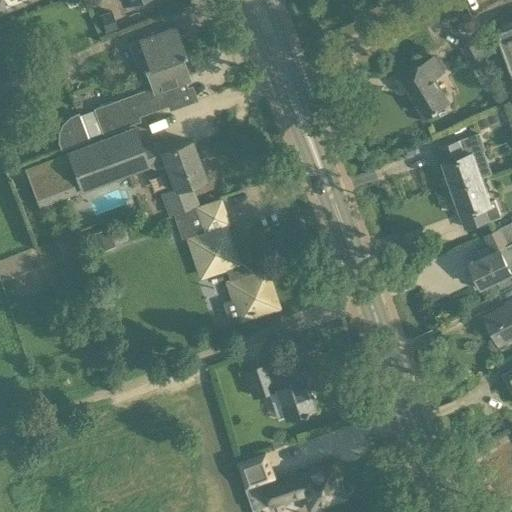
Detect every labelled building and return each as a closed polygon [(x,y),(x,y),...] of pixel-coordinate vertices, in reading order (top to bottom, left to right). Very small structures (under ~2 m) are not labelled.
[(111,11),(99,14),(105,31),(116,27),(111,11)] [(511,22),(494,30),(511,77),(511,22)] [(144,68),(179,54),(183,53),(173,25),(126,42),(137,71),(144,68)] [(476,38),(461,46),(473,67),(474,67),(483,62),(488,60),(476,38)] [(179,54),(144,68),(151,86),(90,109),(91,111),(79,115),(78,112),(68,116),(61,122),(57,132),(56,141),(59,149),(137,120),(136,116),(166,105),(167,109),(180,104),(173,83),(188,77),(179,54)] [(406,88),(423,116),(448,100),(434,76),(443,71),(433,56),(397,79),(403,90),(406,88)] [(26,72),(0,82),(0,103),(33,89),(32,87),(63,76),(58,65),(27,76),(26,72)] [(497,111),(486,115),(490,126),(501,122),(497,111)] [(142,148),(133,127),(67,152),(25,168),(39,205),(146,164),(155,168),(165,164),(174,188),(204,177),(203,174),(207,171),(205,165),(202,159),(198,160),(190,140),(173,146),(170,137),(142,148)] [(451,188),(481,177),(472,150),(466,152),(461,137),(436,146),(451,188)] [(491,203),(481,177),(451,188),(466,229),(501,217),(495,202),(491,203)] [(196,208),(173,215),(181,238),(204,230),(222,224),(226,223),(219,200),(196,208)] [(473,272),(463,277),(474,301),(511,282),(511,274),(500,249),(511,243),(511,220),(482,235),(487,246),(475,252),(477,258),(468,262),(473,272)] [(108,227),(88,234),(94,252),(114,246),(108,227)] [(234,299),(222,303),(228,322),(240,318),(275,306),(263,272),(261,272),(235,262),(224,228),(189,240),(200,274),(223,266),(229,282),(228,283),(234,299)] [(73,237),(59,241),(63,252),(77,248),(73,237)] [(511,299),(506,303),(507,305),(483,317),(498,345),(508,339),(509,340),(511,338),(511,299)] [(314,396),(312,395),(301,364),(274,373),(270,361),(243,370),(252,399),(276,391),(286,419),(316,408),(315,406),(317,404),(314,396)] [(511,367),(502,373),(511,392),(511,367)] [(265,453),(239,462),(246,486),(274,476),(265,453)] [(304,494),(309,510),(347,497),(334,460),(265,484),(272,505),(304,494)]
